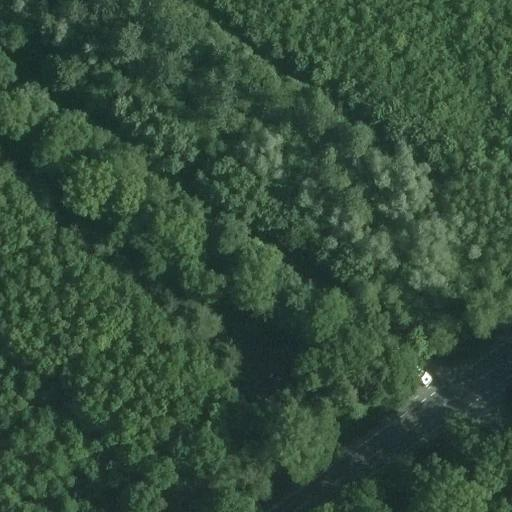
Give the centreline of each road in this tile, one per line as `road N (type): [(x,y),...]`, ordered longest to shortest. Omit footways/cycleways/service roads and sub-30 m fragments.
road 1 (unclassified): [(0,56),(476,389)]
road 2 (secondary): [(476,389),(303,511)]
